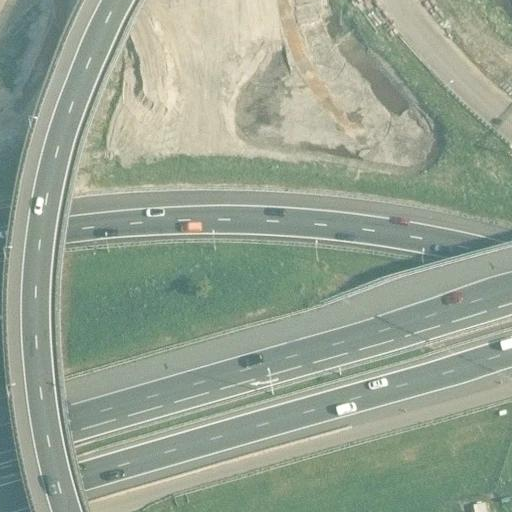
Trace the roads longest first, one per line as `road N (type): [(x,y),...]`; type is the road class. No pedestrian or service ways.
road 1 (motorway): [(0,506),(511,357)]
road 2 (motorway): [(511,303),(0,450)]
road 3 (motorway): [(127,0),(65,140),(42,252),(38,370),(64,511)]
road 4 (motorway): [(511,252),(418,232),(235,218),(121,221),(0,238)]
road 5 (motorway): [(403,0),(511,118)]
